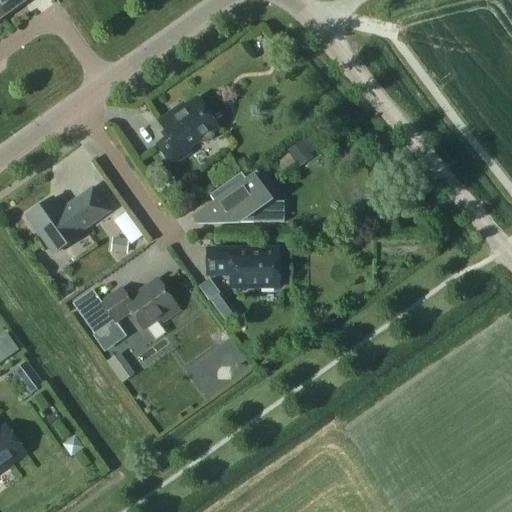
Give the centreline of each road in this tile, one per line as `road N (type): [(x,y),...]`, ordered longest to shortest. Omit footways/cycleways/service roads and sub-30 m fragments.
road 1 (tertiary): [(511,260),(289,0)]
road 2 (residential): [(171,240),(80,111)]
road 3 (residential): [(106,87),(54,18),(0,57)]
road 4 (tertiary): [(106,87),(230,0)]
